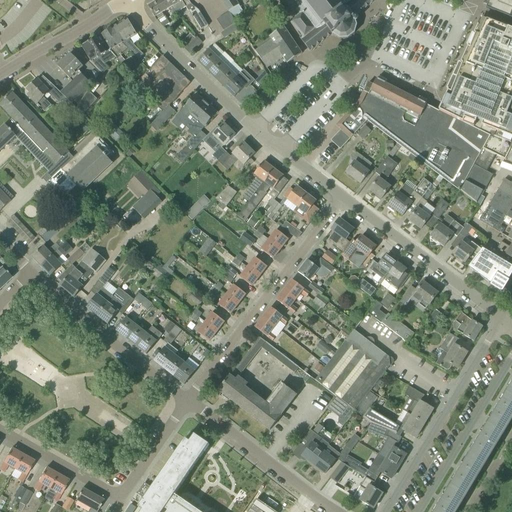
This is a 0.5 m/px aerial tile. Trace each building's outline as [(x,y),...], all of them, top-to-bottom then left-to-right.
[(175,14),(167,0),(159,0),(148,7),(157,21),(163,28),(169,24),(164,16),(164,17),(162,14),(168,10),(172,16),(175,14)] [(188,0),(167,0),(175,14),(186,7),(200,31),(208,26),(198,10),(191,4),(188,0)] [(221,0),(230,12),(233,17),(243,11),(235,0),(221,0)] [(300,39),(310,52),(333,34),(339,39),(348,39),(354,34),(357,26),(355,22),(358,20),(358,19),(358,18),(358,17),(357,16),(356,16),(376,0),(375,0),(293,0),(299,7),(296,10),(299,14),(291,21),(303,37),(300,39)] [(511,0),(485,0),(483,4),(488,6),(486,10),(511,20),(511,0)] [(216,20),(223,31),(236,24),(232,18),(233,17),(230,12),(216,20)] [(136,34),(127,19),(113,28),(117,35),(119,34),(124,41),(122,43),(128,49),(138,59),(143,55),(128,39),(136,34)] [(482,149),(495,155),(505,160),(511,146),(511,31),(481,19),(439,112),(452,118),(489,136),(482,149)] [(223,39),(239,29),(236,24),(223,31),(220,33),(223,39)] [(287,64),(302,54),(284,27),(269,37),(271,40),(255,51),(267,68),(283,58),(287,64)] [(110,50),(117,58),(123,64),(127,60),(121,54),(128,49),(122,43),(124,41),(119,34),(117,35),(113,28),(102,35),(111,49),(110,50)] [(185,49),(190,55),(201,44),(195,38),(195,39),(190,34),(185,40),(186,42),(185,43),(188,46),(185,49)] [(105,64),(110,61),(116,58),(117,58),(110,50),(105,53),(96,38),(82,47),(90,61),(103,74),(109,68),(105,64)] [(207,71),(218,59),(209,50),(198,62),(207,71)] [(83,67),(70,54),(57,66),(70,79),(72,78),(74,80),(61,93),(70,104),(91,84),(81,74),(82,74),(79,71),(83,67)] [(155,83),(166,71),(171,66),(162,58),(163,57),(163,56),(145,74),(155,83)] [(227,68),(218,59),(207,71),(216,80),(227,68)] [(225,89),(236,77),(227,68),(216,80),(225,89)] [(234,97),(245,87),(246,89),(254,81),(244,70),(236,77),(225,89),(234,97)] [(138,81),(164,111),(164,112),(169,106),(169,107),(190,83),(184,77),(184,78),(177,72),(172,77),(166,71),(155,83),(145,74),(138,81)] [(50,92),(37,79),(36,81),(34,80),(32,83),(32,84),(27,89),(30,93),(27,95),(37,105),(38,105),(45,112),(51,106),(44,98),(50,92)] [(359,101),(374,109),(386,85),(378,80),(376,79),(373,86),(368,83),(359,101)] [(386,85),(374,109),(384,114),(396,90),(395,89),(386,85)] [(64,98),(55,89),(50,94),(59,103),(64,98)] [(398,90),(396,90),(384,114),(374,109),(359,101),(336,125),(341,130),(331,141),(340,149),(367,121),(459,191),(462,186),(482,149),(489,136),(452,118),(439,112),(426,105),(427,105),(425,104),(424,104),(408,95),(405,94),(397,90),(398,90)] [(46,176),(50,181),(61,170),(58,166),(70,155),(69,154),(69,153),(12,93),(0,104),(0,105),(12,119),(0,130),(0,211),(11,201),(10,201),(13,197),(0,183),(0,151),(15,137),(49,172),(44,177),(44,178),(46,176)] [(82,105),(91,108),(95,96),(86,93),(82,105)] [(182,132),(186,127),(206,104),(195,95),(185,107),(183,108),(184,108),(175,118),(176,118),(171,123),(182,132)] [(188,156),(194,150),(204,139),(198,133),(205,125),(206,125),(217,114),(206,104),(186,127),(195,135),(187,144),(188,145),(182,151),(188,156)] [(175,112),(169,107),(169,106),(164,112),(164,111),(150,126),(156,132),(175,112)] [(125,136),(111,122),(104,128),(118,142),(125,136)] [(89,132),(92,126),(86,124),(83,129),(89,132)] [(235,135),(224,124),(219,129),(216,126),(206,137),(213,144),(217,144),(219,141),(224,146),(235,135)] [(362,140),(371,132),(365,126),(356,134),(362,140)] [(93,133),(70,155),(58,166),(61,170),(50,181),(47,183),(62,200),(77,186),(82,192),(112,163),(108,159),(114,153),(97,136),(96,136),(93,133)] [(231,157),(226,152),(217,162),(227,171),(238,160),(244,165),(254,154),(243,144),(231,157)] [(226,152),(222,148),(220,147),(211,156),(217,162),(226,152)] [(486,172),(495,155),(482,149),(462,186),(459,191),(480,207),(484,198),(481,197),(488,184),(493,175),(486,172)] [(371,165),(363,158),(357,153),(351,160),(354,163),(347,173),(360,183),(369,173),(367,171),(371,165)] [(369,190),(381,199),(389,189),(382,183),(397,165),(387,157),(381,165),(375,172),(380,177),(369,190)] [(264,162),(254,175),(257,178),(243,197),(249,202),(274,169),(264,162)] [(249,202),(237,217),(245,222),(256,207),(267,194),(266,193),(270,187),(273,190),(274,189),(279,193),(288,182),(283,177),(274,169),(249,202)] [(162,202),(151,190),(154,187),(140,172),(131,181),(145,196),(132,207),(144,220),(162,202)] [(398,193),(388,207),(395,212),(396,211),(402,215),(411,204),(415,208),(421,199),(420,199),(431,185),(424,179),(411,195),(402,188),(398,194),(398,193)] [(498,190),(511,199),(511,181),(511,183),(504,179),(498,190)] [(411,194),(416,187),(407,181),(402,187),(411,194)] [(215,199),(221,203),(226,207),(237,193),(228,187),(215,199)] [(283,197),(288,200),(297,207),(307,194),(297,187),(294,191),(290,188),(283,197)] [(511,199),(498,190),(488,206),(511,219),(511,199)] [(316,202),(307,194),(297,207),(306,214),(303,219),(309,223),(319,210),(313,206),(316,202)] [(204,196),(186,214),(192,221),(211,202),(204,196)] [(409,220),(421,229),(429,218),(421,211),(427,203),(421,199),(415,208),(417,209),(409,220)] [(441,200),(435,209),(431,214),(438,220),(449,205),(441,200)] [(276,201),(268,212),(265,215),(270,220),(281,206),(276,201)] [(511,219),(488,206),(479,221),(511,240),(511,219)] [(69,213),(42,238),(41,239),(46,244),(73,217),(69,213)] [(35,238),(14,215),(6,222),(28,245),(35,238)] [(457,237),(459,234),(463,228),(447,216),(440,225),(431,237),(444,247),(453,234),(457,237)] [(333,244),(341,250),(343,252),(350,243),(346,240),(353,230),(339,219),(331,230),(335,233),(330,239),(334,242),(333,244)] [(511,240),(479,221),(474,229),(489,240),(487,242),(511,258),(511,240)] [(296,229),(286,222),(282,228),(292,235),(296,229)] [(463,228),(459,234),(465,238),(472,229),(467,224),(463,228)] [(256,231),(262,236),(266,232),(259,226),(256,231)] [(269,240),(281,249),(288,240),(276,230),(269,240)] [(259,240),(262,236),(256,231),(253,235),(257,239),(259,240)] [(244,233),(239,239),(250,247),(255,241),(251,238),(244,233)] [(354,246),(350,243),(343,252),(344,252),(341,255),(353,264),(355,261),(361,265),(368,257),(376,247),(361,236),(354,246)] [(206,256),(216,244),(209,238),(198,250),(206,256)] [(32,257),(41,266),(64,244),(61,240),(56,244),(48,251),(43,246),(32,257)] [(281,249),(269,240),(261,250),(273,259),(281,249)] [(453,254),(465,263),(474,252),(478,255),(482,250),(472,242),(468,248),(462,243),(453,254)] [(511,266),(511,258),(487,242),(483,248),(494,254),(494,255),(511,266)] [(66,243),(64,244),(41,266),(50,276),(62,266),(57,261),(63,256),(64,257),(72,249),(66,243)] [(85,244),(68,260),(72,265),(89,249),(85,244)] [(478,255),(468,267),(491,284),(502,291),(511,274),(511,266),(494,255),(483,248),(482,250),(478,255)] [(87,280),(91,275),(94,271),(96,273),(106,261),(92,249),(76,268),(72,265),(58,279),(60,278),(64,282),(60,286),(74,298),(83,287),(82,286),(84,283),(79,279),(82,275),(87,280)] [(336,259),(327,251),(322,258),(331,265),(336,259)] [(238,254),(235,259),(241,264),(245,259),(238,254)] [(369,269),(373,272),(379,276),(384,280),(388,273),(397,263),(386,255),(380,264),(379,265),(375,262),(369,269)] [(172,256),(162,269),(171,276),(175,271),(170,268),(177,259),(172,256)] [(255,258),(248,267),(259,277),(267,267),(255,258)] [(241,264),(235,259),(232,262),(238,267),(241,264)] [(328,275),(334,269),(321,259),(315,266),(307,260),(298,272),(309,281),(315,275),(317,276),(321,278),(325,278),(328,275)] [(407,270),(397,263),(388,273),(384,280),(398,291),(404,284),(399,281),(407,270)] [(154,272),(158,275),(163,269),(159,266),(154,272)] [(223,272),(226,274),(233,279),(238,273),(228,266),(223,272)] [(240,277),(252,287),(259,277),(248,267),(240,277)] [(0,288),(11,278),(2,268),(0,269),(0,288)] [(105,286),(115,273),(109,268),(99,281),(105,286)] [(223,277),(230,283),(233,279),(226,274),(223,277)] [(354,285),(358,279),(354,277),(351,278),(348,281),(354,285)] [(292,280),(284,290),(296,299),(301,294),(306,298),(309,294),(292,280)] [(217,282),(214,286),(220,291),(223,286),(217,282)] [(318,295),(320,297),(324,291),(312,282),(308,288),(318,295)] [(423,313),(429,305),(438,294),(423,282),(416,291),(411,287),(400,302),(402,304),(406,306),(411,300),(414,303),(413,305),(423,313)] [(376,290),(368,284),(362,291),(370,297),(376,290)] [(238,304),(246,295),(234,285),(226,295),(238,304)] [(216,295),(220,291),(214,286),(210,290),(216,295)] [(97,316),(112,296),(113,296),(103,288),(97,295),(87,308),(91,311),(92,311),(97,315),(97,316)] [(291,306),(296,299),(284,290),(276,300),(294,314),(297,310),(291,306)] [(133,300),(147,310),(152,303),(138,293),(133,300)] [(189,298),(199,306),(203,301),(193,293),(189,298)] [(380,304),(382,306),(387,310),(395,299),(387,294),(380,304)] [(226,295),(219,304),(218,305),(230,314),(238,304),(226,295)] [(328,303),(320,297),(318,295),(312,302),(322,309),(328,303)] [(132,302),(127,298),(122,304),(112,296),(97,316),(108,325),(118,312),(122,315),(132,302)] [(156,298),(152,303),(159,308),(163,303),(156,298)] [(379,311),(382,306),(380,304),(376,301),(367,313),(381,323),(386,316),(379,311)] [(271,308),(263,318),(275,327),(279,321),(285,326),(288,321),(271,308)] [(193,313),(199,318),(202,314),(196,309),(193,313)] [(435,310),(428,320),(434,324),(441,314),(435,310)] [(199,318),(193,313),(189,318),(195,322),(199,318)] [(213,313),(205,323),(217,332),(224,322),(213,313)] [(472,321),(462,313),(456,321),(461,325),(457,331),(463,335),(464,335),(474,342),(482,327),(472,321)] [(388,314),(386,316),(381,323),(408,343),(414,334),(388,314)] [(126,318),(116,331),(126,339),(136,326),(126,318)] [(263,318),(255,328),(272,342),(276,337),(270,332),(275,327),(263,318)] [(175,326),(169,321),(162,329),(169,334),(175,326)] [(197,333),(209,342),(217,332),(205,323),(197,333)] [(136,326),(126,339),(136,347),(146,334),(136,326)] [(177,337),(182,331),(176,326),(175,326),(171,332),(177,337)] [(341,346),(334,356),(324,368),(315,380),(336,396),(355,411),(355,410),(384,373),(385,372),(394,361),(386,355),(354,330),(347,339),(341,346)] [(457,369),(467,353),(455,345),(459,339),(449,333),(440,349),(437,349),(435,354),(435,356),(439,358),(436,364),(446,370),(447,370),(448,370),(449,370),(449,369),(450,369),(452,366),(457,369)] [(146,334),(136,347),(146,355),(156,342),(146,334)] [(328,355),(331,351),(332,350),(320,341),(316,346),(327,355),(328,355)] [(154,361),(164,369),(174,356),(164,348),(154,361)] [(207,350),(204,352),(202,355),(205,358),(210,352),(207,350)] [(164,369),(174,377),(184,364),(174,356),(164,369)] [(288,368),(294,373),(298,368),(292,363),(288,368)] [(311,377),(315,380),(324,368),(318,363),(308,375),(311,377)] [(185,385),(195,372),(184,364),(174,377),(185,385)] [(218,391),(222,394),(270,431),(282,415),(281,415),(296,395),(285,386),(285,387),(281,384),(266,404),(245,387),(248,384),(238,377),(241,373),(238,371),(240,368),(238,367),(231,376),(230,376),(218,391)] [(414,401),(407,413),(424,424),(433,410),(421,402),(424,396),(408,386),(403,394),(414,401)] [(488,423),(504,433),(511,419),(511,395),(506,392),(498,406),(499,406),(496,410),(488,423)] [(355,411),(336,396),(327,409),(346,423),(355,412),(355,411)] [(400,437),(404,431),(398,427),(399,426),(370,408),(364,418),(372,424),(392,432),(400,437)] [(407,413),(399,426),(398,427),(404,431),(416,438),(424,424),(407,413)] [(477,441),(469,455),(485,464),(504,433),(488,423),(479,437),(480,437),(477,442),(477,441)] [(322,430),(317,426),(314,431),(318,434),(322,430)] [(400,437),(392,432),(378,454),(399,467),(406,455),(395,448),(402,438),(400,437)] [(302,456),(314,465),(329,446),(329,445),(315,433),(303,448),(306,450),(302,456)] [(188,511),(171,500),(181,486),(195,466),(209,445),(195,435),(194,435),(190,442),(186,439),(185,439),(185,440),(153,487),(153,486),(150,490),(146,487),(141,494),(145,497),(143,501),(144,501),(139,507),(138,507),(141,509),(139,511),(188,511)] [(355,435),(343,450),(349,454),(360,439),(355,435)] [(340,455),(329,446),(314,465),(325,474),(340,455)] [(15,469),(22,456),(11,449),(0,468),(0,470),(4,473),(8,465),(15,469)] [(391,479),(399,467),(378,454),(368,470),(360,465),(361,464),(347,455),(340,464),(349,468),(356,472),(366,477),(374,483),(381,473),(391,479)] [(458,472),(450,486),(466,496),(485,464),(469,455),(461,468),(459,472),(458,472)] [(11,476),(18,479),(18,480),(22,483),(34,462),(22,456),(15,469),(11,476)] [(349,468),(340,464),(336,470),(330,478),(337,483),(349,468)] [(57,475),(45,469),(34,490),(39,493),(43,485),(50,488),(57,475)] [(57,475),(50,488),(56,492),(52,500),(57,502),(68,482),(57,475)] [(372,487),(374,483),(366,477),(360,487),(366,491),(360,501),(373,509),(382,493),(372,487)] [(26,490),(20,486),(14,497),(15,497),(9,508),(14,510),(26,490)] [(439,504),(434,511),(456,511),(466,496),(450,486),(442,500),(440,504),(439,504)] [(90,509),(88,511),(96,511),(103,501),(82,489),(75,501),(90,509)] [(31,493),(26,490),(16,509),(21,511),(24,506),(31,493)] [(66,498),(60,508),(67,511),(73,501),(66,498)] [(274,511),(257,500),(248,511),(274,511)]
